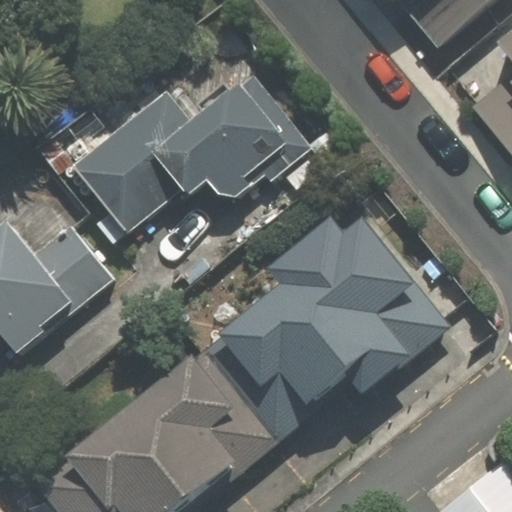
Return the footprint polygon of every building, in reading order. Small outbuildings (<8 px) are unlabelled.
[(507,0),(412,0),(408,4),(445,50),(507,0)] [(138,232),(198,186),(205,195),(223,181),(234,195),(248,196),(275,176),(280,182),(323,148),(264,73),(249,84),(251,88),(204,124),(178,90),(84,163),(138,232)] [(511,83),(483,107),(511,141),(511,83)] [(466,326),(380,216),(360,232),(349,218),(284,268),(299,286),(46,482),(69,511),(200,511),(366,384),(376,397),(466,326)] [(125,280),(80,224),(49,249),(24,219),(0,237),(0,338),(4,344),(17,334),(34,354),(61,333),(56,327),(76,311),(80,317),(125,280)] [(511,511),(511,461),(452,511),(511,511)]
